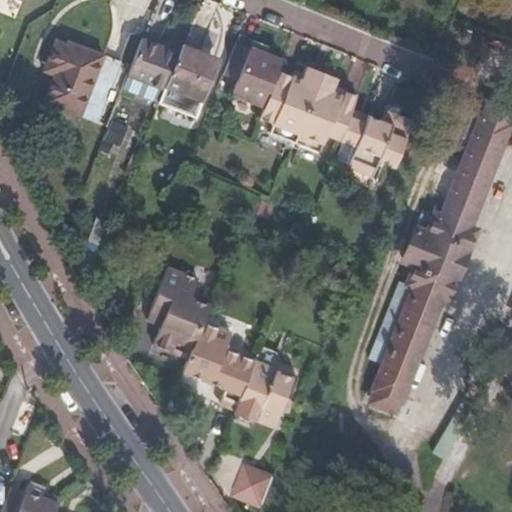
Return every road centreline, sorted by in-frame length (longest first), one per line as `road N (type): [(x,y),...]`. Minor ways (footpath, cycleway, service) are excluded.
road 1 (secondary): [(170,511),(80,380),(0,240)]
road 2 (residential): [(432,73),(249,0)]
